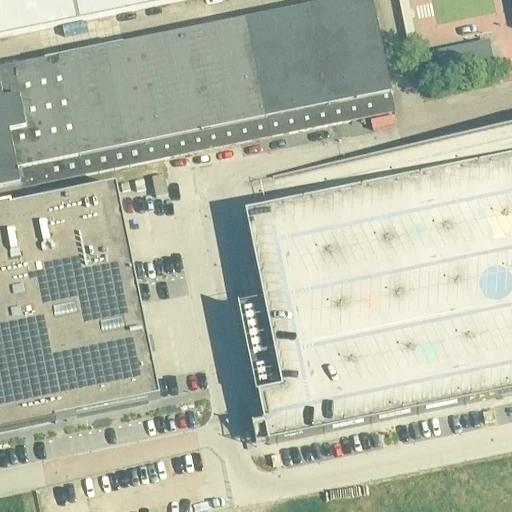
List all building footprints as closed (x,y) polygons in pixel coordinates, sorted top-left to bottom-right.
[(0,0),(0,38),(29,32),(22,0),(0,0)] [(79,22),(73,0),(22,0),(29,32),(79,22)] [(135,11),(132,0),(73,0),(79,22),(135,11)] [(132,0),(135,11),(187,0),(132,0)] [(395,114),(371,0),(358,0),(204,31),(232,147),(395,114)] [(232,147),(204,31),(124,48),(59,61),(0,73),(0,195),(22,191),(22,190),(37,187),(37,188),(39,188),(39,187),(53,184),(53,185),(54,185),(54,183),(68,181),(69,182),(70,181),(70,180),(84,177),(84,179),(86,178),(85,177),(99,174),(100,175),(101,175),(101,174),(115,171),(115,172),(117,172),(117,171),(131,168),(131,169),(132,169),(132,167),(232,147)] [(495,68),(490,45),(437,56),(442,79),(495,68)] [(439,77),(437,67),(423,70),(425,80),(439,77)] [(511,128),(293,174),(299,204),(245,215),(282,391),(258,396),(269,446),(493,400),(493,403),(511,398),(511,128)] [(164,176),(152,178),(152,179),(156,199),(168,196),(164,177),(164,176)] [(160,400),(117,187),(4,210),(4,207),(0,207),(0,435),(49,426),(48,423),(160,400)] [(272,462),(273,467),(282,466),(280,460),(280,456),(271,458),(272,462)]
